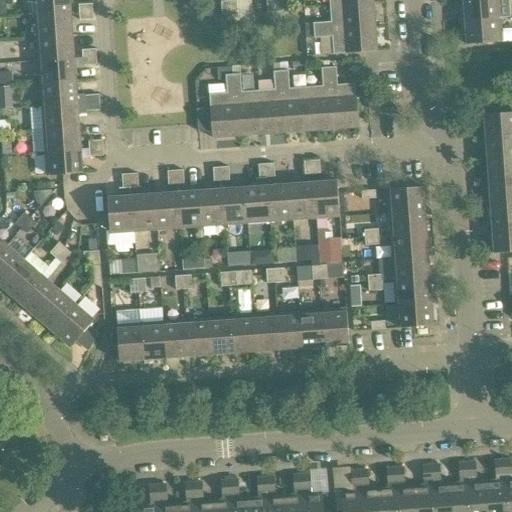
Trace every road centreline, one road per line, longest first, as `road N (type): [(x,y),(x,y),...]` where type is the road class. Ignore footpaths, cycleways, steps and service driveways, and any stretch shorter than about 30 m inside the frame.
road 1 (residential): [(447,141),(126,166),(115,144),(103,0)]
road 2 (residential): [(46,408),(110,380),(468,351)]
road 3 (residential): [(85,474),(168,453),(473,429)]
road 4 (residential): [(468,351),(456,155),(447,141)]
road 5 (residential): [(447,141),(423,116),(414,0)]
